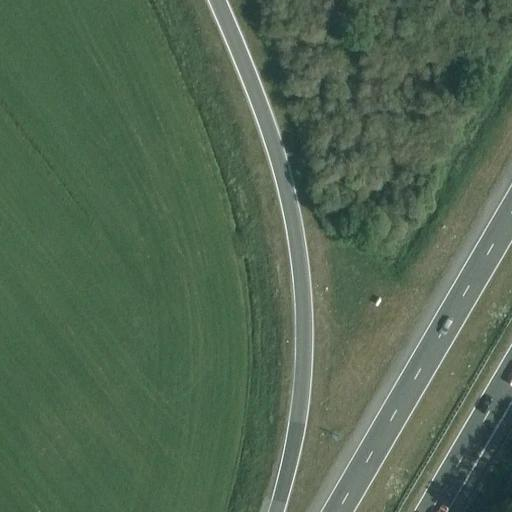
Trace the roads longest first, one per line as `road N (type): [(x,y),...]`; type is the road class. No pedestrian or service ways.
road 1 (motorway): [(216,0),(280,166),(300,264),(300,394),(275,511)]
road 2 (motorway): [(511,212),(335,511)]
road 3 (motorway): [(432,511),(511,373)]
